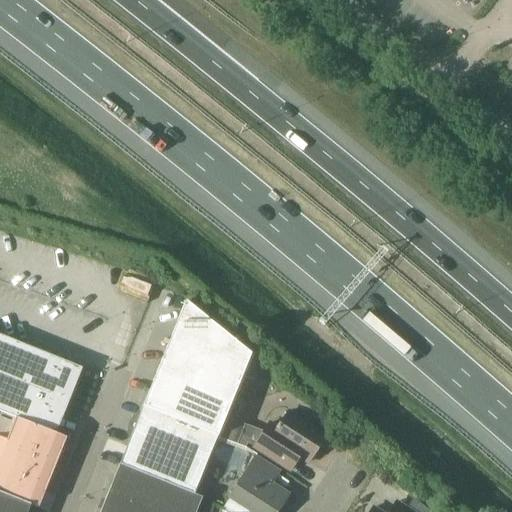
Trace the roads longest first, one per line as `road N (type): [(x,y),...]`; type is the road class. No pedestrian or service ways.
road 1 (motorway): [(0,3),(217,172),(511,425)]
road 2 (motorway): [(511,314),(136,0)]
road 3 (unclassified): [(511,145),(336,0)]
road 4 (unknown): [(98,345),(110,312),(98,287),(0,249)]
road 5 (unclassified): [(62,511),(119,371)]
